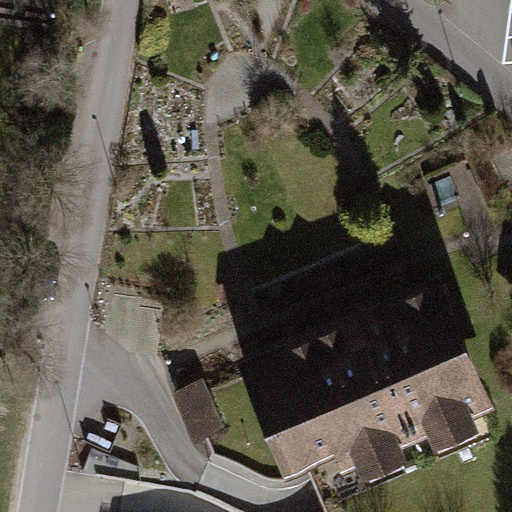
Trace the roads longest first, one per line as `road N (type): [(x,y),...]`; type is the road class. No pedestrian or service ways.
road 1 (residential): [(121,0),(39,511)]
road 2 (residential): [(511,98),(391,0)]
